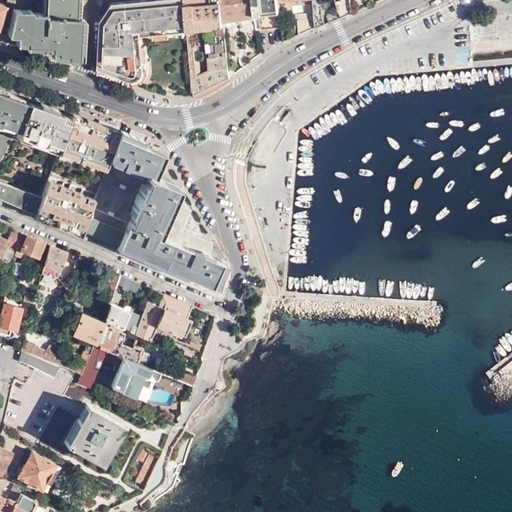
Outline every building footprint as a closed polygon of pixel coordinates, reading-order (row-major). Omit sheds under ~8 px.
[(15,0),(4,31),(14,33),(14,37),(24,38),(24,41),(41,42),(41,46),(50,47),(49,50),(66,52),(65,54),(75,55),(79,0),(15,0)] [(189,29),(186,0),(140,0),(117,2),(106,19),(102,67),(132,78),(135,79),(139,77),(143,73),(146,33),(189,29)] [(223,0),(186,0),(189,29),(199,29),(199,27),(216,27),(216,33),(213,34),(213,42),(213,52),(210,52),(210,55),(208,56),(209,69),(201,70),(200,55),(191,56),(194,98),(224,81),(229,77),(228,66),(225,24),(223,0)] [(223,0),(225,24),(256,20),(255,16),(254,0),(223,0)] [(254,0),(255,16),(259,15),(260,30),(282,29),(279,0),(254,0)] [(311,0),(313,17),(313,27),(322,23),(320,0),(311,0)] [(338,0),(340,4),(334,5),(335,8),(339,15),(351,9),(350,0),(338,0)] [(297,19),(297,34),(313,27),(313,17),(297,19)] [(0,123),(15,129),(17,130),(28,101),(5,93),(0,90),(0,123)] [(69,116),(28,101),(17,130),(15,129),(12,135),(11,137),(55,153),(56,151),(69,116)] [(91,124),(69,116),(56,151),(104,168),(117,133),(97,126),(94,136),(88,134),(91,124)] [(97,126),(91,124),(88,134),(94,136),(97,126)] [(0,158),(11,137),(12,135),(0,129),(0,158)] [(117,133),(104,168),(93,197),(81,229),(118,245),(117,248),(220,293),(227,278),(227,270),(224,263),(219,258),(209,254),(213,243),(181,229),(189,211),(175,204),(181,187),(165,180),(164,181),(157,178),(158,176),(154,167),(153,166),(159,152),(117,133)] [(93,197),(46,177),(39,196),(37,201),(45,204),(41,216),(47,218),(48,216),(55,219),(54,221),(80,232),(81,229),(93,197)] [(0,181),(0,197),(33,212),(37,201),(39,196),(0,181)] [(37,201),(33,212),(41,216),(45,204),(37,201)] [(16,248),(20,231),(11,227),(6,238),(0,235),(0,254),(2,255),(6,245),(9,246),(10,245),(16,248)] [(38,256),(45,241),(20,231),(16,248),(14,254),(18,256),(21,250),(38,256)] [(58,276),(67,251),(49,243),(41,272),(56,278),(58,276)] [(118,281),(120,275),(109,271),(103,284),(115,289),(117,283),(118,281)] [(136,291),(140,282),(125,276),(121,284),(121,285),(124,286),(123,288),(128,290),(129,288),(136,291)] [(150,339),(150,338),(156,324),(177,333),(185,316),(188,309),(194,312),(196,307),(157,290),(152,288),(142,316),(141,318),(136,332),(136,333),(150,339)] [(33,302),(35,295),(35,293),(25,291),(22,302),(33,302)] [(104,319),(105,319),(122,327),(136,333),(136,332),(141,318),(142,316),(112,304),(110,303),(104,319)] [(1,305),(0,310),(0,333),(8,335),(10,329),(14,330),(19,310),(1,305)] [(95,342),(104,320),(82,311),(76,326),(73,332),(90,340),(95,342)] [(185,337),(192,319),(185,316),(177,333),(185,337)] [(123,345),(127,334),(120,331),(122,327),(105,319),(104,320),(95,342),(94,345),(136,362),(139,355),(137,354),(140,348),(133,345),(132,348),(123,345)] [(73,332),(76,326),(72,325),(67,336),(88,345),(90,340),(73,332)] [(20,347),(51,360),(55,352),(52,351),(53,348),(54,345),(51,343),(47,344),(45,348),(34,344),(35,342),(26,338),(28,334),(24,332),(24,334),(20,347)] [(85,351),(90,353),(94,345),(95,342),(90,340),(88,345),(85,351)] [(76,383),(92,389),(99,372),(93,369),(95,366),(93,365),(96,358),(114,366),(112,370),(116,372),(110,386),(133,396),(141,378),(145,379),(149,368),(136,362),(94,345),(90,353),(81,373),(80,375),(76,383)] [(18,359),(24,361),(28,352),(21,349),(18,359)] [(55,352),(51,360),(81,373),(90,353),(85,351),(83,351),(77,363),(67,358),(68,356),(55,350),(55,352)] [(24,361),(54,377),(60,366),(28,352),(24,361)] [(191,385),(195,377),(177,369),(176,372),(170,369),(171,367),(165,365),(162,373),(191,385)] [(143,401),(156,370),(149,368),(145,379),(141,378),(133,396),(143,401)] [(85,401),(63,441),(101,461),(122,422),(85,401)] [(59,440),(72,416),(57,408),(38,440),(46,444),(51,436),(59,440)] [(0,476),(1,477),(12,454),(0,447),(0,476)] [(140,448),(136,458),(141,460),(146,451),(140,448)] [(55,464),(31,450),(17,476),(41,489),(55,464)] [(148,452),(134,480),(144,485),(158,457),(148,452)] [(0,507),(10,511),(35,511),(29,509),(33,501),(31,498),(19,492),(15,499),(11,501),(0,494),(0,481),(1,477),(0,476),(0,507)] [(13,491),(16,484),(9,480),(6,487),(13,491)]
